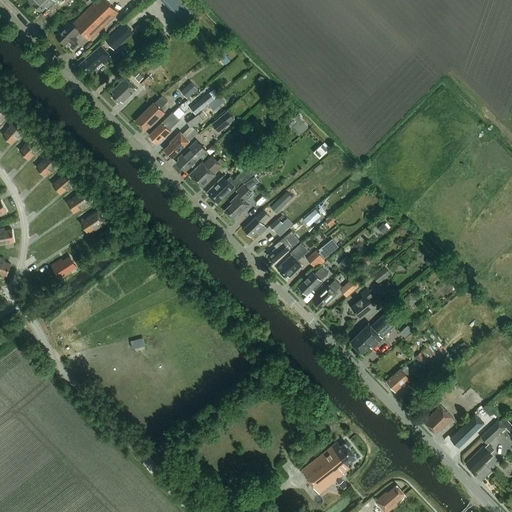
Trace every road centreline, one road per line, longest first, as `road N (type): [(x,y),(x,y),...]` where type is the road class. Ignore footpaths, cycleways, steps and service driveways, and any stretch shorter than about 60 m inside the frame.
road 1 (tertiary): [(496,511),(0,8)]
road 2 (unclassified): [(193,511),(53,364),(14,301)]
